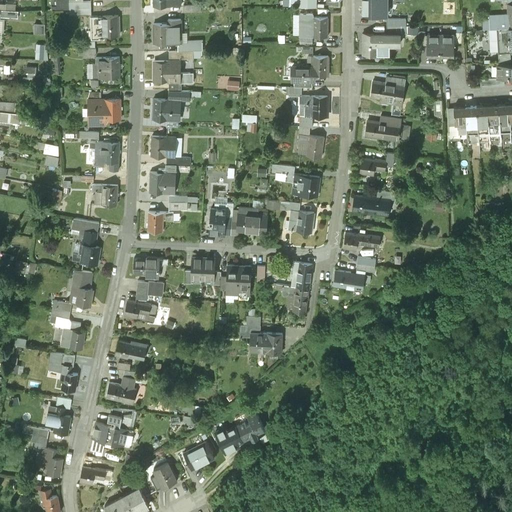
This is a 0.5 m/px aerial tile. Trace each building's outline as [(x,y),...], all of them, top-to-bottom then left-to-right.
[(56,0),(56,7),(70,7),(70,13),(91,13),(91,0),(56,0)] [(378,0),(363,0),(363,16),(379,16),(378,0)] [(511,1),(507,2),(508,14),(503,14),(503,19),(489,20),(489,29),(509,27),(511,27),(511,1)] [(119,16),(104,16),(104,36),(119,36),(119,16)] [(329,16),(314,16),(313,36),(328,36),(329,16)] [(168,23),(155,23),(155,43),(178,42),(181,42),(181,41),(181,18),(168,19),(168,23)] [(406,25),(387,25),(387,33),(400,33),(406,33),(406,25)] [(400,43),(400,33),(387,33),(363,34),(363,53),(390,53),(390,44),(400,43)] [(441,34),(427,34),(427,57),(441,57),(441,34)] [(455,35),(441,34),(441,57),(454,57),(455,35)] [(96,40),(79,41),(80,55),(97,54),(96,40)] [(181,41),(181,42),(178,42),(178,50),(203,49),(203,41),(181,41)] [(37,42),(36,58),(48,58),(48,43),(37,42)] [(510,51),(498,52),(499,61),(499,63),(511,63),(510,51)] [(119,56),(104,57),(105,77),(120,76),(119,56)] [(312,66),(293,66),(293,80),(295,80),(312,80),(313,75),(328,76),(328,56),(312,56),(312,66)] [(170,60),(155,60),(154,80),(169,80),(170,60)] [(511,63),(499,63),(499,61),(492,61),(492,64),(496,64),(497,78),(511,77),(511,63)] [(406,77),(393,75),(392,76),(387,76),(386,81),(405,84),(406,77)] [(405,84),(386,81),(386,83),(373,81),(371,96),(383,97),(383,100),(402,103),(405,84)] [(181,90),(169,90),(169,100),(180,100),(190,101),(190,90),(181,90)] [(328,96),(313,96),(312,115),(327,116),(328,96)] [(444,117),(443,97),(435,97),(436,118),(444,117)] [(105,99),(88,100),(89,125),(106,124),(106,119),(105,99)] [(120,99),(105,99),(106,119),(121,119),(120,99)] [(169,100),(154,99),(153,119),(179,120),(180,100),(169,100)] [(510,103),(499,104),(500,130),(511,129),(511,127),(510,115),(510,103)] [(499,104),(488,105),(489,131),(500,130),(499,104)] [(477,105),(466,106),(467,127),(478,126),(477,105)] [(488,105),(477,105),(478,126),(478,132),(489,131),(488,105)] [(466,106),(454,107),(455,127),(450,128),(450,138),(468,137),(467,127),(466,106)] [(9,112),(0,110),(0,117),(8,118),(9,112)] [(379,122),(368,120),(366,135),(379,137),(380,131),(381,122),(379,122)] [(391,122),(380,120),(379,122),(381,122),(380,131),(390,132),(391,122)] [(324,137),(309,135),(307,154),(321,156),(324,137)] [(167,137),(152,136),(151,156),(166,156),(167,137)] [(120,142),(104,141),(103,161),(109,161),(109,170),(118,170),(120,142)] [(59,153),(60,143),(45,142),(44,153),(59,153)] [(45,163),(58,165),(59,155),(46,153),(45,163)] [(375,159),(363,158),(361,173),(374,174),(374,169),(376,160),(375,159)] [(386,159),(375,158),(375,159),(376,160),(374,169),(385,170),(386,159)] [(274,161),(273,170),(277,170),(276,178),(294,180),(296,164),(274,161)] [(0,177),(6,179),(9,167),(0,165),(0,177)] [(258,174),(267,174),(267,167),(258,166),(258,174)] [(165,173),(150,172),(149,192),(164,192),(165,173)] [(319,177),(304,175),(301,194),(316,196),(319,177)] [(118,185),(102,184),(102,204),(117,205),(118,185)] [(366,196),(355,194),(353,210),(365,211),(366,205),(367,196),(366,196)] [(378,196),(367,194),(366,196),(367,196),(366,205),(377,206),(378,196)] [(227,210),(211,209),(210,219),(213,220),(213,226),(209,226),(209,234),(219,235),(219,234),(225,235),(225,234),(226,216),(227,210)] [(163,212),(148,211),(147,231),(162,232),(163,220),(173,220),(173,212),(163,212)] [(314,213),(299,211),(298,220),(290,219),(289,229),(311,232),(314,213)] [(266,216),(238,214),(238,222),(237,231),(238,231),(265,233),(266,216)] [(357,233),(346,232),(344,247),(357,249),(357,243),(359,233),(357,233)] [(370,234),(357,232),(357,233),(359,233),(357,243),(368,244),(370,234)] [(291,233),(284,233),(283,245),(294,246),(290,242),(291,233)] [(95,238),(86,237),(83,252),(86,252),(87,244),(94,246),(95,238)] [(94,246),(87,244),(86,252),(84,261),(97,263),(100,247),(94,246)] [(376,257),(359,255),(358,262),(375,264),(376,257)] [(14,269),(35,273),(37,261),(17,257),(14,269)] [(158,258),(147,257),(147,258),(146,268),(157,268),(158,258)] [(198,257),(192,257),(191,270),(191,279),(202,280),(203,259),(198,259),(198,257)] [(147,258),(134,258),(133,273),(146,274),(146,268),(147,258)] [(209,259),(203,259),(202,280),(213,280),(214,280),(215,271),(215,258),(209,258),(209,259)] [(312,264),(299,262),(296,281),(295,286),(309,288),(312,264)] [(375,264),(358,262),(357,268),(375,270),(375,264)] [(239,266),(227,265),(227,276),(226,290),(226,297),(238,298),(239,266)] [(251,266),(239,266),(238,298),(250,299),(251,266)] [(92,272),(74,269),(71,293),(78,295),(76,304),(89,306),(92,289),(90,288),(92,272)] [(348,271),(336,270),(334,284),(347,286),(348,282),(354,283),(354,281),(358,282),(360,272),(348,270),(348,271)] [(149,281),(138,280),(136,293),(137,293),(147,294),(149,281)] [(163,283),(149,281),(147,294),(161,295),(163,283)] [(295,286),(283,284),(282,290),(282,292),(283,295),(286,295),(289,293),(294,294),(292,310),(306,312),(309,288),(295,286)] [(72,303),(54,300),(52,307),(70,311),(72,303)] [(139,303),(127,300),(124,315),(136,317),(138,312),(140,303),(139,303)] [(150,304),(139,302),(139,303),(140,303),(138,312),(148,314),(150,304)] [(260,317),(247,316),(246,326),(260,326),(260,317)] [(80,323),(71,322),(68,337),(71,337),(72,329),(79,331),(80,323)] [(79,331),(72,329),(71,337),(69,346),(82,348),(85,332),(79,331)] [(282,334),(266,333),(266,334),(266,340),(266,352),(282,353),(282,334)] [(130,343),(118,340),(115,355),(128,358),(129,352),(131,343),(130,343)] [(142,344),(131,341),(130,343),(131,343),(129,352),(139,354),(142,344)] [(130,363),(118,361),(117,368),(124,369),(129,370),(130,363)] [(73,366),(63,364),(61,379),(63,379),(65,372),(72,373),(73,366)] [(129,370),(124,369),(122,380),(134,383),(137,371),(129,370)] [(72,373),(65,372),(63,379),(62,388),(74,391),(77,374),(72,373)] [(48,391),(50,376),(41,375),(39,390),(48,391)] [(134,383),(122,380),(121,384),(109,381),(106,396),(133,403),(137,388),(133,387),(134,383)] [(70,399),(57,396),(56,406),(65,408),(68,409),(70,399)] [(65,408),(56,406),(55,411),(48,409),(46,423),(55,424),(54,431),(67,433),(70,416),(64,415),(65,408)] [(120,426),(133,428),(137,410),(112,406),(111,412),(122,414),(120,426)] [(108,424),(96,421),(93,436),(105,439),(129,444),(133,428),(120,426),(122,414),(111,412),(109,411),(107,419),(112,420),(111,423),(108,423),(108,424)] [(250,422),(246,424),(244,421),(237,425),(244,439),(251,435),(253,439),(258,436),(257,433),(264,428),(256,411),(247,415),(250,422)] [(49,429),(24,424),(23,432),(47,437),(49,429)] [(225,427),(215,431),(225,453),(239,446),(238,442),(244,439),(237,425),(227,430),(225,427)] [(105,439),(93,436),(90,448),(103,451),(105,439)] [(201,437),(193,441),(196,446),(184,452),(189,462),(192,468),(215,457),(206,441),(203,442),(201,437)] [(58,450),(49,448),(46,463),(48,463),(50,456),(57,457),(58,450)] [(189,462),(184,452),(179,455),(184,465),(189,462)] [(57,457),(50,456),(48,463),(47,472),(60,474),(63,458),(57,457)] [(168,462),(155,468),(158,475),(163,485),(163,486),(176,479),(168,462)] [(95,468),(82,466),(80,481),(92,483),(93,477),(95,468)] [(106,469),(95,467),(95,468),(93,477),(104,479),(106,469)] [(158,475),(152,478),(157,488),(163,485),(158,475)] [(51,487),(41,489),(44,504),(46,504),(45,496),(52,495),(51,487)] [(140,487),(124,495),(132,511),(134,511),(149,504),(140,487)] [(52,495),(45,496),(46,504),(47,511),(50,511),(61,510),(58,494),(52,495)] [(132,511),(124,495),(105,505),(109,511),(132,511)]
